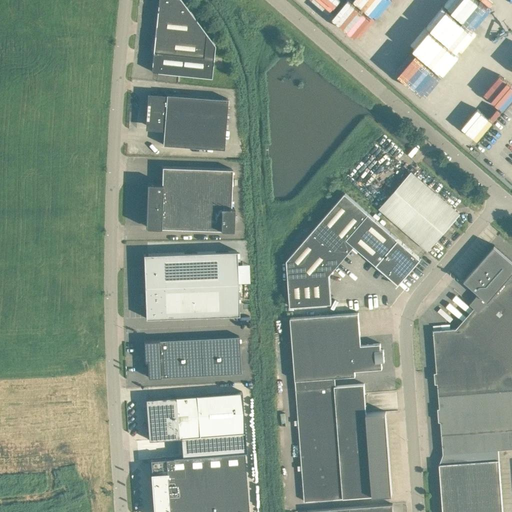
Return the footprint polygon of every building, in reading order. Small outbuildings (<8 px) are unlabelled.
[(181,0),(158,0),(151,71),(212,77),(215,45),(181,0)] [(361,12),(383,25),(397,0),(343,0),(333,9),(327,20),(342,29),(361,12)] [(487,23),(498,8),(486,0),(461,0),(450,16),(441,9),(424,33),(432,38),(417,59),(442,77),(458,53),(454,50),(471,25),(477,29),(483,20),(487,23)] [(492,123),(511,97),(511,89),(498,79),(490,90),(495,94),(480,114),(492,123)] [(151,96),(148,126),(164,127),(163,144),(224,149),(228,99),(167,94),(167,97),(151,96)] [(232,169),(162,166),(162,183),(149,183),(147,227),(234,230),(234,207),(231,207),(232,169)] [(460,213),(436,193),(411,171),(379,208),(428,250),(460,213)] [(287,260),(291,305),(331,303),(329,274),(354,245),(398,283),(421,258),(345,193),(287,260)] [(464,328),(434,330),(442,435),(443,453),(498,449),(511,447),(511,259),(495,245),(464,280),(470,284),(479,292),(470,303),(479,310),(464,328)] [(237,251),(148,254),(148,266),(144,266),(145,286),(238,282),(237,251)] [(239,314),(238,282),(145,286),(146,312),(150,311),(150,318),(239,314)] [(14,307),(0,307),(0,511),(93,511),(86,353),(26,356),(26,346),(16,346),(14,307)] [(349,313),(291,317),(295,370),(295,380),(335,377),(355,375),(355,370),(382,368),(382,361),(385,361),(384,349),(381,349),(380,343),(361,344),(359,312),(349,313)] [(145,361),(147,361),(148,377),(241,372),(239,336),(144,340),(145,361)] [(335,377),(295,380),(296,389),(297,399),(304,500),(391,494),(386,412),(367,413),(364,383),(336,385),(335,377)] [(242,391),(197,395),(200,435),(245,432),(242,391)] [(197,395),(146,399),(149,439),(181,437),(200,435),(197,395)] [(166,458),(151,459),(153,490),(154,503),(154,511),(248,511),(249,511),(244,452),(247,452),(245,432),(200,435),(181,437),(182,456),(173,456),(173,458),(166,458)] [(444,463),(440,463),(443,511),(503,511),(499,459),(498,449),(443,453),(444,463)] [(350,507),(308,510),(307,511),(393,511),(393,503),(383,504),(350,506),(350,507)]
